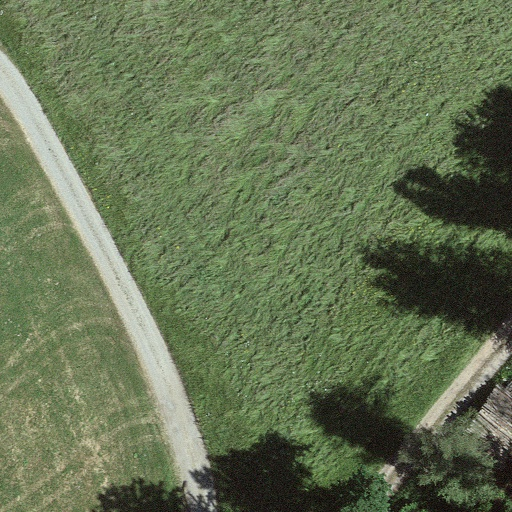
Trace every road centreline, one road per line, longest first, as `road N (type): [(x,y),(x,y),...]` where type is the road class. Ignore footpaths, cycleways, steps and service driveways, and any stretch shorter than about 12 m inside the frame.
road 1 (track): [(226,511),(0,69)]
road 2 (track): [(511,329),(351,511)]
